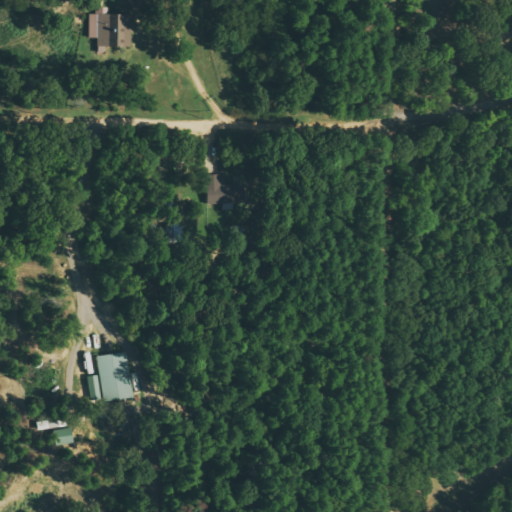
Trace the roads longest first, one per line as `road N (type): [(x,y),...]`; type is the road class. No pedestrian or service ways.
road 1 (residential): [(394,511),(397,0)]
road 2 (residential): [(402,123),(208,125),(0,114)]
